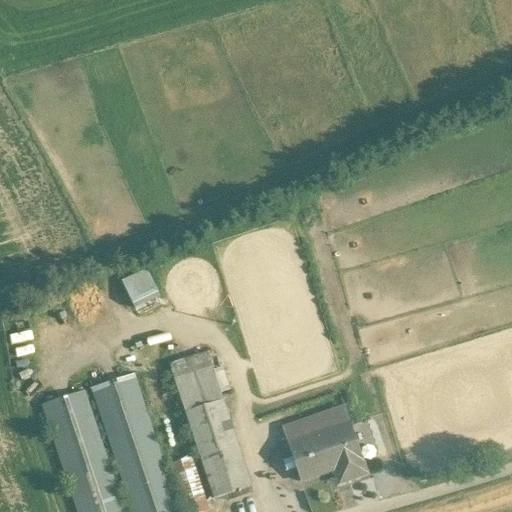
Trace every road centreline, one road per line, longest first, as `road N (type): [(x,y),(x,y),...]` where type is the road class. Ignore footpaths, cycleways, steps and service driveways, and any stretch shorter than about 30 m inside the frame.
road 1 (track): [(273,511),(223,348),(207,332),(174,326),(122,338)]
road 2 (track): [(511,473),(370,511)]
